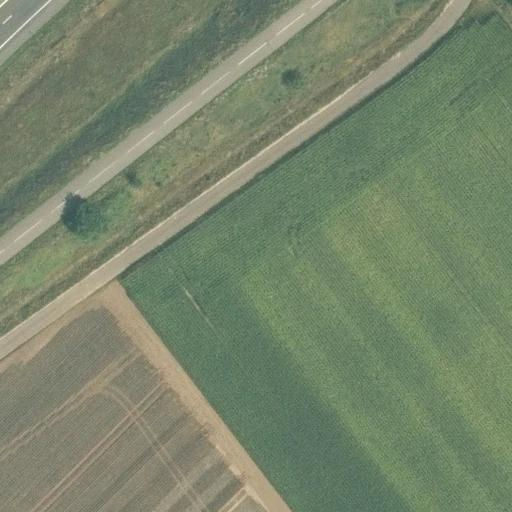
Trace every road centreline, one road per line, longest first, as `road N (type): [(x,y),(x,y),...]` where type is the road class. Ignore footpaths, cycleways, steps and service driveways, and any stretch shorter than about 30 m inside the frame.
road 1 (unclassified): [(0,352),(421,47),(462,0)]
road 2 (unclassified): [(0,262),(324,0)]
